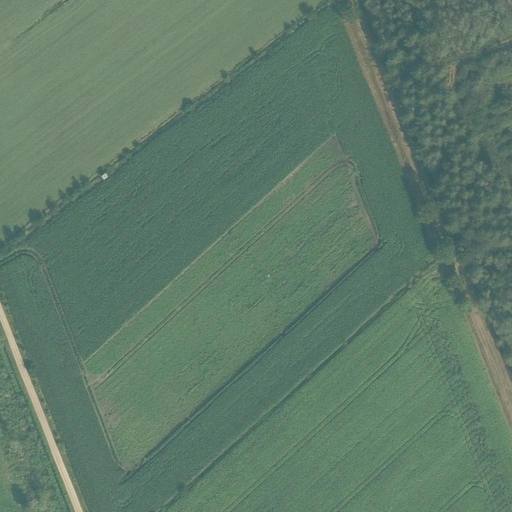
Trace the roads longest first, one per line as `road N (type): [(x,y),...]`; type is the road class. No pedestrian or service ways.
road 1 (track): [(352,0),(511,403)]
road 2 (track): [(0,320),(74,511)]
